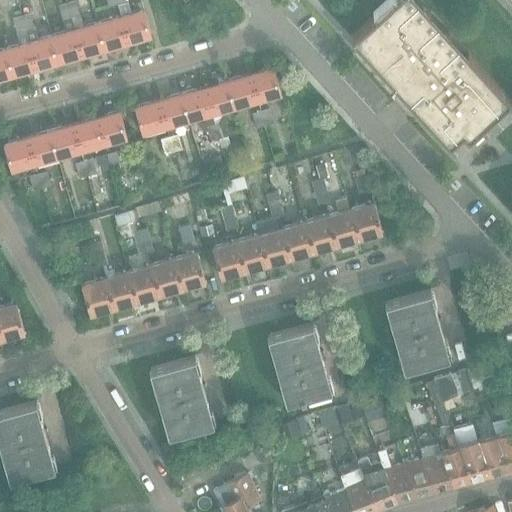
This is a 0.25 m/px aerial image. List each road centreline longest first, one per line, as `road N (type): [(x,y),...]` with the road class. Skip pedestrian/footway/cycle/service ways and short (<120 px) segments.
road 1 (residential): [(73,351),(471,235)]
road 2 (residential): [(0,109),(281,27)]
road 3 (residential): [(281,27),(471,235)]
road 4 (residential): [(171,511),(73,351)]
road 5 (residential): [(73,351),(0,217)]
